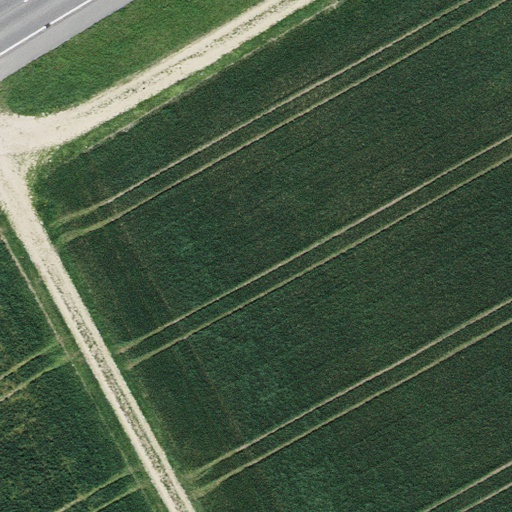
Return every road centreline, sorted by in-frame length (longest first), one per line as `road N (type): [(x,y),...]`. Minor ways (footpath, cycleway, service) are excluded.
road 1 (track): [(0,168),(184,511)]
road 2 (track): [(286,0),(103,107),(0,150)]
